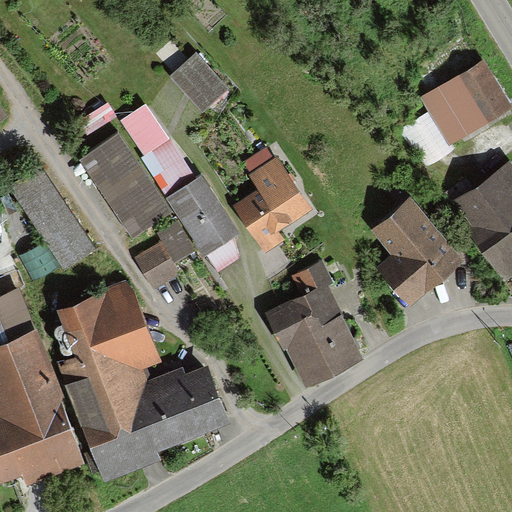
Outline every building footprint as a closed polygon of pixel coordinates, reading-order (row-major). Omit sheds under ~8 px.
[(203,105),(226,85),(198,54),(175,74),(203,105)] [(447,146),(504,112),(477,67),(420,100),(447,146)] [(148,105),(125,120),(148,154),(143,158),(206,248),(233,230),(148,105)] [(118,133),(83,157),(135,232),(170,208),(118,133)] [(267,243),(313,211),(277,160),(255,175),(265,189),(241,206),(267,243)] [(56,161),(20,176),(58,261),(93,246),(56,161)] [(507,269),(511,265),(511,161),(457,202),(507,269)] [(396,256),(374,273),(400,307),(457,262),(408,201),(374,228),(396,256)] [(20,254),(34,275),(55,261),(41,241),(20,254)] [(139,257),(154,281),(175,269),(160,244),(139,257)] [(270,312),(301,378),(359,351),(318,266),(294,277),(304,296),(270,312)] [(228,419),(206,366),(163,384),(120,281),(49,311),(95,421),(74,430),(94,476),(228,419)] [(0,486),(80,455),(19,302),(0,309),(0,486)]
